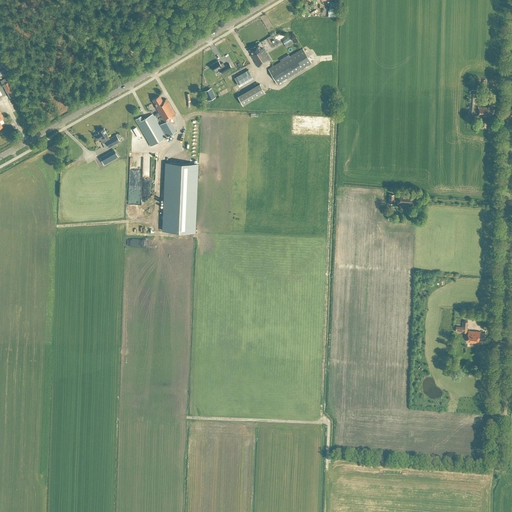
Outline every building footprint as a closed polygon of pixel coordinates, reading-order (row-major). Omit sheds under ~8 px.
[(337,13),(338,2),(329,1),(329,17),(333,17),(333,16),(335,16),(335,13),(337,13)] [(286,46),(293,42),(289,36),(282,40),(286,46)] [(258,44),(249,49),(252,54),(251,55),(255,61),(254,62),(257,67),(262,64),(262,65),(270,60),(262,48),(261,49),(258,44)] [(280,62),(268,69),(277,84),(311,63),(303,48),(290,56),(280,62)] [(222,68),(221,67),(222,66),(218,60),(211,65),(214,71),(219,68),(220,69),(222,74),(231,68),(229,63),(222,68)] [(235,78),(241,88),(254,80),(249,71),(235,78)] [(10,97),(16,94),(7,77),(0,80),(10,97)] [(259,83),(238,96),(243,105),(264,92),(259,83)] [(204,92),(208,102),(216,98),(211,89),(204,92)] [(469,115),(474,116),(475,98),(476,98),(477,94),(476,94),(476,92),(473,92),(472,94),(470,94),(470,101),(469,101),(468,106),(468,108),(469,108),(469,115)] [(166,98),(163,100),(159,95),(152,99),(156,106),(164,121),(175,115),(166,98)] [(489,117),(489,115),(494,116),(494,109),(489,109),(489,108),(478,107),(478,116),(489,117)] [(141,116),(136,119),(151,146),(165,137),(152,114),(143,119),(141,116)] [(98,131),(99,133),(96,134),(99,140),(100,139),(102,143),(106,141),(109,147),(120,141),(116,134),(109,138),(107,135),(104,128),(98,131)] [(114,149),(100,157),(105,166),(119,158),(114,149)] [(165,162),(162,231),(196,233),(199,164),(165,162)] [(408,205),(409,203),(414,204),(414,197),(409,197),(409,196),(398,195),(397,204),(400,204),(400,203),(406,204),(406,205),(408,205)] [(400,215),(392,205),(390,207),(394,211),(393,212),(393,213),(394,214),(395,214),(395,213),(398,217),(400,215)] [(456,332),(467,333),(468,322),(468,320),(463,320),(463,321),(462,327),(456,326),(456,332)] [(481,333),(481,332),(470,331),(469,340),(475,340),(477,340),(480,341),(480,339),(485,340),(486,333),(481,333)]
